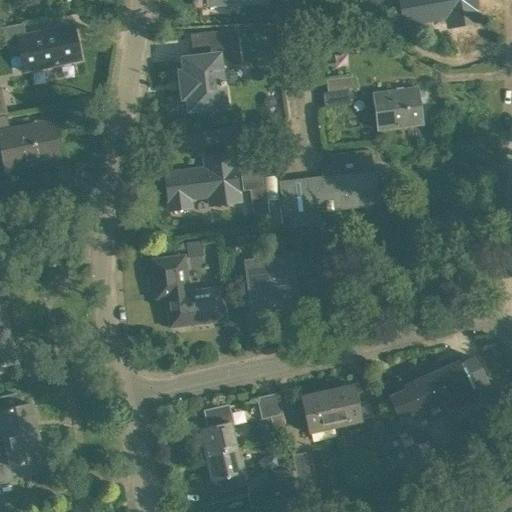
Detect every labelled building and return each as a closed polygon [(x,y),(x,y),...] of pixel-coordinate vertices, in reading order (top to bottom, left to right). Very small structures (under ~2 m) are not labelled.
[(399,0),(404,25),(452,16),(454,26),(478,21),(473,0),(399,0)] [(18,46),(24,71),(79,59),(72,26),(24,36),(22,24),(0,28),(4,48),(18,46)] [(299,48),(298,26),(274,27),(275,49),(299,48)] [(235,32),(211,32),(214,57),(184,61),(185,74),(181,74),(184,96),(188,96),(190,108),(226,104),(223,82),(221,83),(219,66),(238,63),(235,32)] [(323,93),(325,106),(350,103),(349,90),(352,89),(351,77),(327,80),(329,93),(323,93)] [(372,95),(376,130),(421,124),(416,89),(372,95)] [(0,145),(4,169),(44,160),(44,161),(59,158),(56,146),(55,146),(52,130),(30,134),(28,126),(8,130),(5,115),(0,116),(0,145)] [(321,179),(279,185),(283,215),(376,203),(369,153),(356,155),(355,152),(330,155),(331,166),(327,167),(325,169),(323,171),(321,174),(321,175),(321,179)] [(205,156),(207,169),(164,174),(167,201),(169,213),(193,210),(191,198),(210,195),(212,208),(239,205),(232,153),(205,156)] [(249,190),(252,216),(267,214),(263,188),(249,190)] [(282,225),(278,200),(267,202),(270,226),(282,225)] [(243,237),(235,238),(236,249),(245,248),(243,237)] [(154,291),(165,290),(170,328),(225,321),(221,288),(183,292),(182,288),(187,287),(184,257),(151,261),(154,291)] [(244,264),(251,316),(267,314),(268,316),(271,316),(270,314),(297,311),(290,258),(244,264)] [(305,281),(308,309),(322,307),(319,280),(305,281)] [(0,336),(8,335),(2,306),(0,306),(0,336)] [(8,335),(0,336),(0,374),(2,374),(0,367),(15,363),(8,335)] [(474,359),(458,366),(456,362),(430,374),(450,416),(476,403),(470,390),(485,383),(474,359)] [(450,416),(430,374),(404,387),(406,390),(390,397),(402,422),(418,415),(424,428),(450,416)] [(352,385),(326,391),(334,428),(360,422),(360,420),(357,407),(352,385)] [(511,399),(511,386),(501,392),(506,403),(511,399)] [(258,395),(262,416),(283,412),(279,391),(258,395)] [(334,428),(326,391),(300,397),(309,434),(334,428)] [(0,440),(37,432),(31,405),(18,408),(15,394),(0,397),(0,427),(3,439),(0,440)] [(371,418),(368,405),(357,407),(360,420),(371,418)] [(237,448),(231,423),(227,407),(205,412),(208,428),(199,430),(204,455),(237,448)] [(287,436),(282,414),(270,417),(275,439),(287,436)] [(406,430),(402,432),(406,439),(401,442),(409,458),(432,447),(427,437),(406,430)] [(37,432),(0,440),(0,441),(3,441),(7,458),(0,460),(0,484),(21,480),(21,477),(50,470),(47,456),(43,457),(37,432)] [(241,460),(239,460),(237,448),(204,455),(207,465),(210,480),(223,477),(226,487),(245,483),(247,482),(247,481),(243,466),(241,460)] [(292,456),(295,470),(293,470),(295,483),(297,496),(313,492),(307,464),(305,453),(292,456)] [(295,483),(293,470),(272,470),(272,475),(251,480),(253,491),(247,493),(248,494),(295,483)] [(250,507),(297,496),(295,483),(248,494),(250,507)]
